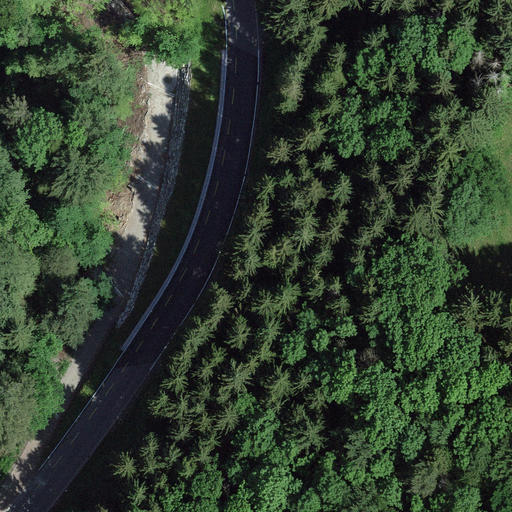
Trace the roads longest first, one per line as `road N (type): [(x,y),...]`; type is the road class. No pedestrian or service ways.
road 1 (tertiary): [(242,0),(244,88),(224,206),(187,291),(26,511)]
road 2 (track): [(109,0),(160,62),(166,87),(154,185),(103,327),(3,511)]
road 3 (track): [(174,511),(252,408),(303,284),(361,0)]
